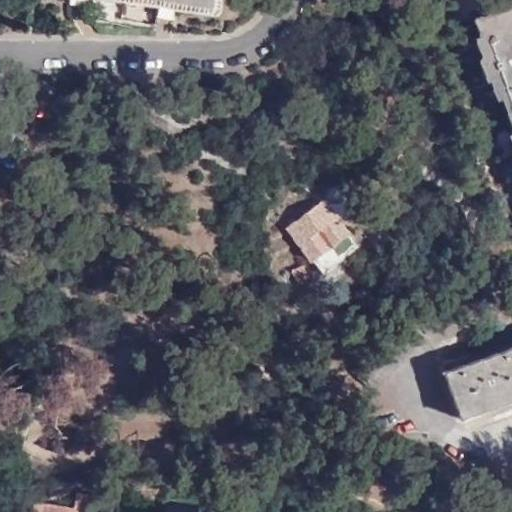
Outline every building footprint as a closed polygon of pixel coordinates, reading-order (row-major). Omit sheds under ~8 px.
[(511,7),(473,21),(486,57),(495,82),(511,130),(511,7)] [(495,82),(486,57),(478,61),(486,84),(495,82)] [(287,227),(313,261),(347,236),(320,202),(287,227)] [(347,236),(313,261),(311,263),(321,276),(359,247),(349,235),(347,236)] [(416,307),(425,336),(469,320),(459,292),(416,307)] [(402,316),(351,373),(373,393),(425,336),(402,316)] [(511,349),(444,375),(460,421),(501,406),(511,401),(511,349)] [(116,511),(118,499),(77,494),(75,509),(34,503),(32,511),(116,511)]
